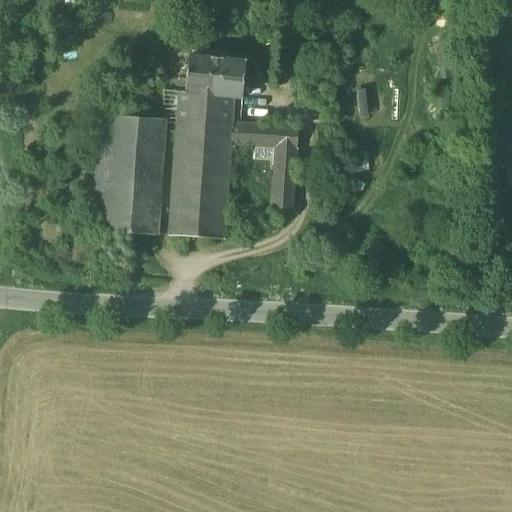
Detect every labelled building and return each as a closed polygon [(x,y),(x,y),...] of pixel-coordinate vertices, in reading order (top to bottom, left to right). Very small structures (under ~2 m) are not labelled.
[(243,63),(186,56),(183,93),(178,93),(176,121),(231,124),(233,100),(241,101),(243,63)] [(511,115),(498,117),(500,170),(505,170),(505,169),(511,168),(511,115)] [(109,117),(95,116),(87,232),(102,233),(109,117)] [(164,120),(109,117),(102,233),(157,237),(164,120)] [(231,124),(176,121),(168,238),(223,241),(230,146),(274,149),(269,213),(292,215),(297,129),(231,124)]
